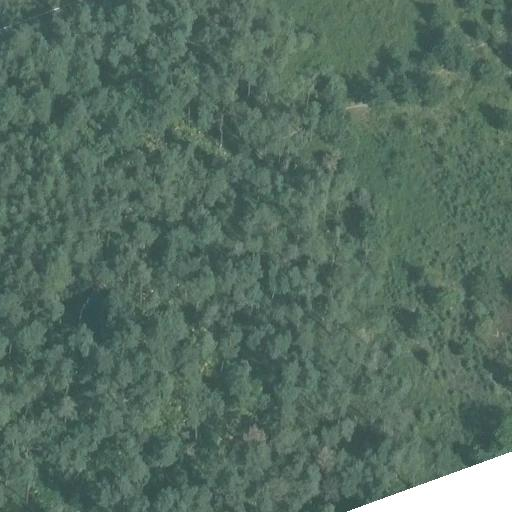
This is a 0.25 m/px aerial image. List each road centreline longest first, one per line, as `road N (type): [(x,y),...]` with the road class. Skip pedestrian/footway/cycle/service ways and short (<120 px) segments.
road 1 (track): [(511,52),(249,156),(151,259),(0,329)]
road 2 (tertiary): [(143,0),(0,54)]
